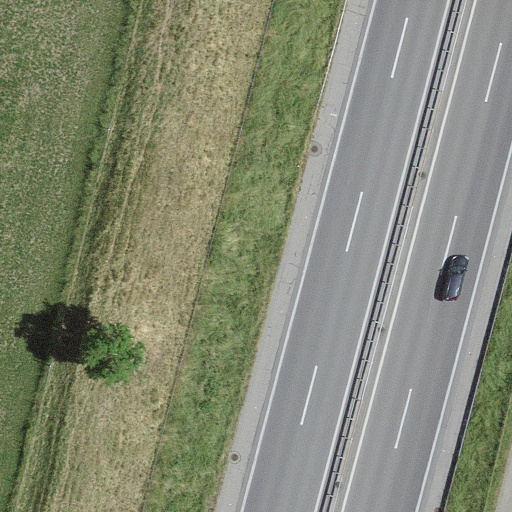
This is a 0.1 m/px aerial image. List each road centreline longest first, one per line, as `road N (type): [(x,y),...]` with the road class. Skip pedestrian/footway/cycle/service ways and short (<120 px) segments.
road 1 (motorway): [(376,511),(511,0)]
road 2 (motorway): [(410,0),(275,511)]
